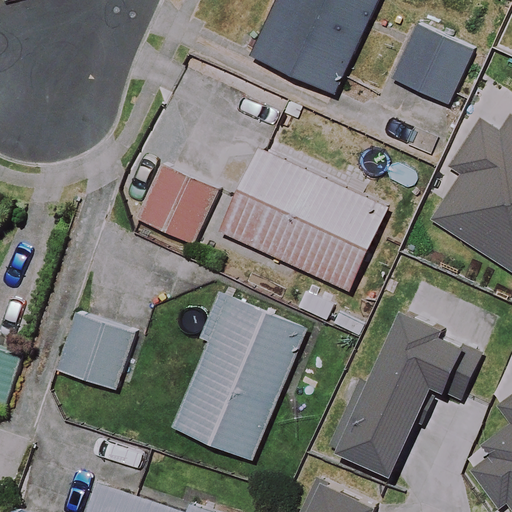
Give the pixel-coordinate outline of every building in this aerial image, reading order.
[(381,0),(283,0),(258,55),(338,92),(381,0)] [(477,49),(423,25),(399,79),(453,103),(477,49)] [(441,220),(511,267),(511,121),(506,131),(490,121),(457,171),(468,178),(441,220)] [(392,208),(266,151),(229,232),(355,289),(392,208)] [(227,188),(170,162),(144,217),(201,243),(227,188)] [(319,328),(228,289),(208,337),(216,341),(180,424),(262,460),(319,328)] [(143,324),(89,305),(67,370),(121,389),(143,324)] [(489,355),(412,314),(340,447),(397,478),(445,389),(464,400),(489,355)] [(28,357),(0,345),(0,410),(7,413),(28,357)] [(511,398),(500,406),(511,422),(511,423),(482,443),(492,458),(474,470),(502,511),(503,511),(511,506),(511,398)] [(192,509),(102,479),(90,511),(225,511),(195,502),(192,509)] [(377,511),(381,503),(323,481),(311,511),(377,511)] [(33,511),(0,501),(0,511),(33,511)]
